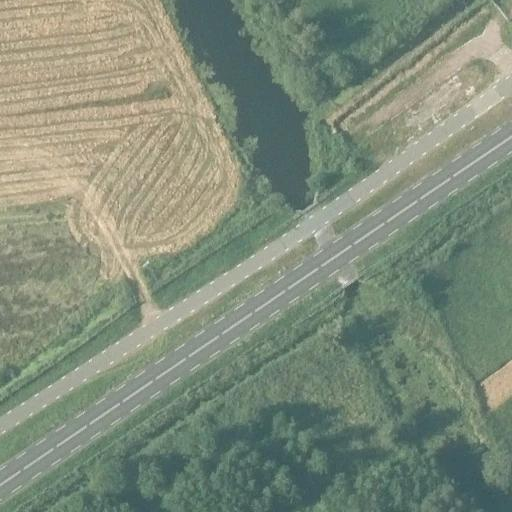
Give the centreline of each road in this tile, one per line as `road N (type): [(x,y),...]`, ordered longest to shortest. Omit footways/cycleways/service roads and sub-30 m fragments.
road 1 (primary): [(0,485),(511,137)]
road 2 (unclassified): [(0,427),(511,83)]
